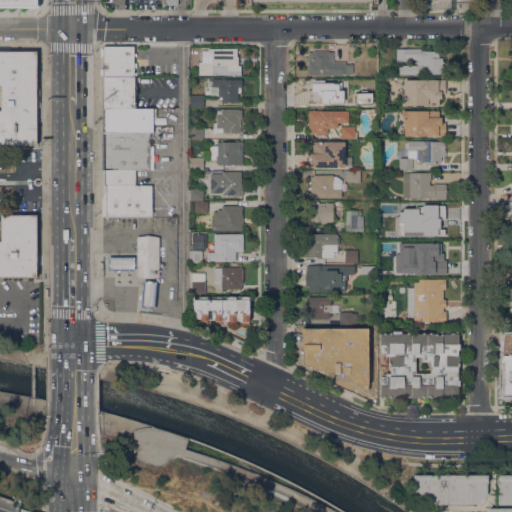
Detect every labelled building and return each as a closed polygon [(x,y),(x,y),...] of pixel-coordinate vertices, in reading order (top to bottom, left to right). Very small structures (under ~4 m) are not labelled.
[(103,77),(103,46),(134,46),(134,61),(135,61),(135,64),(134,64),(134,77),(103,77)] [(202,51),(202,50),(213,50),(213,47),(232,47),(232,75),(227,75),(227,74),(212,74),(212,70),(209,70),(209,65),(212,65),(212,63),(202,63),(203,62),(189,62),(189,48),(192,48),(198,51),(202,51)] [(396,48),(420,48),(420,51),(438,51),(438,54),(439,54),(439,57),(442,57),(442,65),(443,65),(443,74),(399,74),(399,65),(417,65),(417,59),(408,59),(408,61),(397,61),(396,48)] [(0,145),(0,51),(36,51),(36,88),(40,88),(40,107),(36,107),(36,145),(0,145)] [(308,74),(308,51),(312,51),(329,51),(334,51),(334,61),(345,61),(345,63),(353,63),(353,73),(346,73),(346,75),(308,74)] [(134,89),(137,89),(137,95),(134,95),(134,108),(104,108),(104,106),(101,106),(101,98),(103,98),(103,77),(134,77),(134,89)] [(242,79),(242,87),(241,87),(241,92),(238,92),(238,102),(222,102),(222,98),(220,98),(220,96),(218,96),(218,95),(209,95),(209,86),(212,86),(212,78),(242,79)] [(309,100),(310,78),(327,78),(327,81),(335,81),(335,95),(327,95),(327,99),(321,99),(320,101),(317,101),(316,100),(309,100)] [(436,80),(436,79),(445,79),(445,93),(441,93),(441,98),(439,98),(439,105),(401,104),(401,94),(403,94),(404,79),(436,80)] [(372,103),(356,103),(356,95),(354,95),(354,107),(342,107),(342,95),(354,95),(354,93),(372,92),(372,103)] [(203,94),(203,106),(191,106),(191,94),(203,94)] [(103,131),(101,131),(101,109),(104,109),(104,108),(134,108),(156,108),(156,117),(153,117),(153,132),(150,132),(150,133),(103,133),(103,131)] [(242,110),(242,118),(240,118),(240,132),(230,132),(223,132),(223,133),(213,133),(213,122),(216,122),(216,112),(217,112),(217,110),(242,110)] [(327,110),(327,111),(348,110),(348,122),(337,122),(337,127),(327,127),(327,133),(311,134),(311,128),(308,128),(308,121),(309,121),(308,118),(308,114),(308,110),(327,110)] [(439,110),(439,117),(441,117),(441,122),(445,122),(445,136),(404,136),(404,121),(402,121),(402,110),(439,110)] [(190,138),(190,126),(202,126),(202,138),(190,138)] [(341,138),(341,126),(355,126),(355,131),(357,131),(357,137),(354,137),(354,138),(341,138)] [(150,133),(150,145),(153,145),(153,169),(135,170),(103,170),(103,133),(150,133)] [(444,150),(445,150),(445,156),(441,156),(441,162),(435,162),(435,164),(425,164),(425,162),(421,162),(418,160),(418,159),(416,159),(416,150),(407,150),(407,140),(444,140),(444,142),(445,144),(445,146),(444,148),(444,150)] [(242,141),(242,154),(242,164),(234,164),(234,165),(231,165),(231,164),(228,164),(228,166),(225,166),(225,164),(217,164),(217,163),(216,163),(216,159),(210,159),(210,145),(217,145),(217,141),(242,141)] [(344,167),(307,166),(307,162),(308,162),(308,158),(310,158),(310,157),(308,157),(308,152),(313,152),(313,141),(345,141),(344,167)] [(409,152),(409,158),(412,158),(412,168),(399,168),(399,157),(400,157),(400,152),(409,152)] [(203,169),(190,169),(190,157),(203,157),(203,169)] [(135,170),(135,185),(151,185),(151,198),(153,198),(153,202),(151,203),(151,216),(103,216),(103,170),(135,170)] [(347,170),(360,170),(360,181),(347,181),(347,170)] [(241,171),(241,185),(242,185),(242,195),(222,195),(222,191),(210,191),(211,182),(222,182),(222,171),(241,171)] [(431,172),(431,180),(429,180),(429,185),(433,185),(433,183),(446,183),(446,198),(432,198),(432,196),(429,196),(429,197),(403,197),(403,172),(431,172)] [(310,189),(309,189),(309,185),(310,185),(310,176),(313,176),(313,174),(333,174),(333,175),(336,175),(341,179),(341,189),(341,197),(310,197),(310,189)] [(203,200),(190,200),(190,188),(203,188),(203,200)] [(207,212),(195,212),(195,200),(207,200),(207,212)] [(420,201),(420,211),(402,211),(402,201),(420,201)] [(333,221),(326,221),(326,223),(321,223),(321,221),(309,221),(309,214),(313,214),(313,202),(333,202),(333,221)] [(211,230),(211,221),(213,221),(213,211),(217,211),(217,209),(221,209),(221,205),(242,205),(242,230),(211,230)] [(363,231),(357,230),(357,231),(344,231),(345,210),(361,210),(361,216),(363,216),(363,231)] [(416,236),(416,227),(424,227),(424,224),(418,224),(418,215),(422,215),(422,210),(439,210),(439,215),(446,215),(446,230),(434,230),(434,236),(416,236)] [(0,276),(0,215),(36,214),(36,276),(0,276)] [(243,233),(243,251),(235,251),(235,260),(207,260),(207,252),(214,252),(214,233),(243,233)] [(337,236),(338,236),(338,244),(337,244),(337,254),(333,254),(333,256),(305,257),(304,234),(337,233),(337,236)] [(206,234),(206,248),(196,248),(196,249),(192,249),(192,234),(206,234)] [(159,276),(147,278),(137,276),(137,236),(147,235),(159,236),(159,276)] [(446,242),(446,252),(443,252),(443,254),(441,255),(439,256),(439,273),(428,273),(428,271),(418,271),(418,265),(404,265),(404,254),(411,254),(411,244),(418,244),(418,242),(446,242)] [(357,250),(357,262),(345,262),(345,249),(357,250)] [(189,261),(189,250),(202,250),(202,262),(189,261)] [(108,270),(108,257),(135,257),(135,270),(108,270)] [(325,291),(308,291),(308,285),(305,285),(305,274),(310,274),(310,264),(320,264),(320,265),(354,265),(354,274),(348,274),(348,281),(345,281),(345,291),(325,291)] [(375,265),(375,274),(361,274),(361,265),(375,265)] [(214,267),(221,267),(221,266),(242,267),(241,288),(219,287),(219,282),(213,282),(214,267)] [(404,266),(404,277),(387,277),(386,266),(404,266)] [(204,272),(204,293),(191,293),(191,280),(192,280),(192,272),(204,272)] [(445,279),(445,289),(443,289),(443,299),(445,299),(445,307),(443,307),(443,310),(446,310),(446,321),(414,321),(414,316),(407,316),(407,287),(413,287),(413,282),(418,282),(418,279),(445,279)] [(154,308),(141,307),(143,280),(156,281),(154,308)] [(249,296),(249,324),(242,324),(242,321),(235,321),(235,324),(228,324),(228,320),(221,320),(221,323),(214,323),(214,319),(207,319),(207,323),(200,323),(200,318),(193,318),(193,296),(249,296)] [(330,296),(330,304),(339,304),(339,312),(329,312),(329,314),(331,314),(331,317),(329,317),(327,317),(327,318),(311,318),(311,305),(308,305),(308,296),(330,296)] [(352,311),(352,313),(357,313),(357,321),(339,321),(339,311),(352,311)] [(338,327),(338,340),(335,340),(335,341),(330,341),(330,340),(326,340),(326,327),(338,327)] [(380,397),(380,376),(385,376),(385,373),(390,373),(390,364),(389,364),(388,356),(385,356),(385,353),(380,353),(380,333),(391,333),(391,331),(401,330),(401,333),(412,333),(412,334),(416,334),(416,333),(436,333),(436,331),(449,331),(449,333),(458,333),(458,343),(459,343),(459,349),(458,349),(458,355),(459,355),(459,365),(458,365),(458,380),(459,380),(459,385),(457,385),(457,397),(380,397)] [(343,333),(352,333),(352,344),(343,344),(343,333)] [(331,369),(328,368),(327,369),(319,365),(320,364),(313,361),(314,358),(311,357),(311,359),(303,355),(304,354),(297,350),(304,336),(310,338),(310,337),(313,338),(312,339),(322,344),(320,346),(325,348),(326,347),(328,348),(327,349),(338,354),(331,369)] [(346,347),(353,347),(353,340),(367,340),(367,347),(374,347),(375,375),(372,375),(372,378),(368,378),(368,375),(366,375),(366,374),(364,374),(364,367),(354,367),(354,375),(343,375),(343,363),(346,363),(346,347)] [(511,357),(511,386),(499,386),(499,382),(500,382),(500,364),(504,364),(504,357),(511,357)] [(487,475),(487,485),(488,485),(488,494),(487,494),(476,504),(446,504),(446,505),(439,505),(439,504),(430,504),(413,487),(413,474),(438,474),(487,475)] [(511,511),(488,511),(488,508),(511,508),(511,504),(497,504),(497,483),(496,483),(496,474),(511,474),(511,511)]
